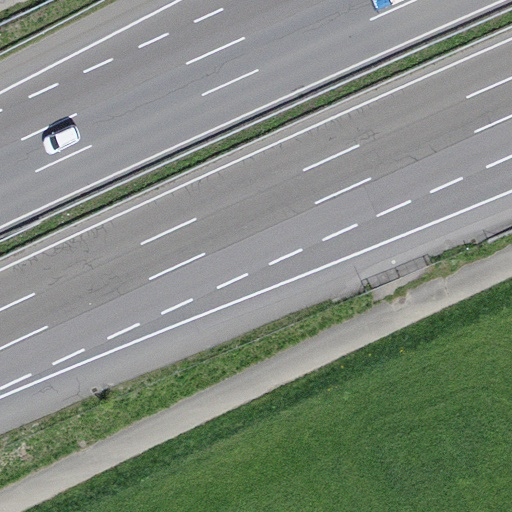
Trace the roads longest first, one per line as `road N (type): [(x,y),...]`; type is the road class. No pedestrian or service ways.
road 1 (motorway): [(0,328),(511,97)]
road 2 (motorway): [(370,0),(0,168)]
